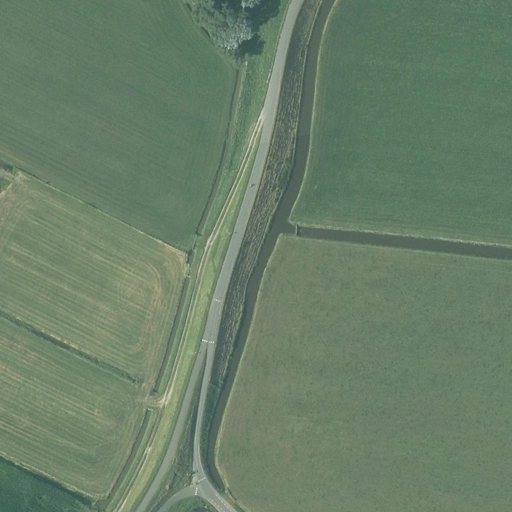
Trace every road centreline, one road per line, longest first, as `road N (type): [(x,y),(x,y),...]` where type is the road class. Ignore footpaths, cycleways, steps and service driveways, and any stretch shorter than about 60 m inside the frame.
road 1 (track): [(112,511),(141,463),(205,245),(272,100)]
road 2 (tertiary): [(216,304),(295,0)]
road 3 (unclassified): [(137,511),(172,444),(216,304)]
road 4 (tertiary): [(204,491),(194,444),(216,304)]
